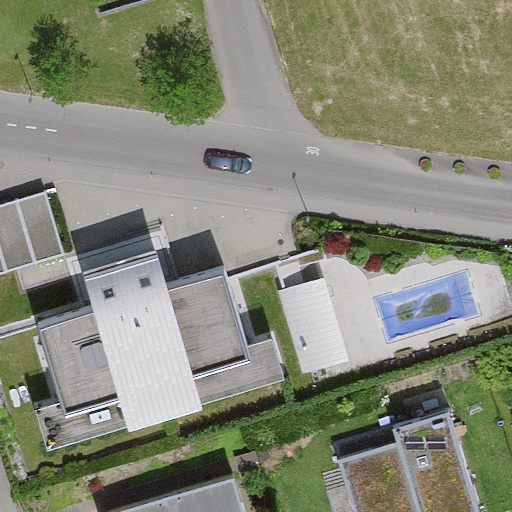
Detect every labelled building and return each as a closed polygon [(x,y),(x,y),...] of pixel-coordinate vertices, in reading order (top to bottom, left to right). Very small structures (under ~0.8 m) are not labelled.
[(42,198),(0,210),(0,276),(60,257),(42,198)] [(102,320),(54,332),(74,413),(135,399),(144,437),(221,419),(209,368),(254,358),(234,278),(173,293),(165,261),(92,279),(102,320)] [(308,361),(354,345),(327,264),(281,280),(308,361)] [(464,511),(438,419),(390,433),(395,450),(337,466),(350,511),(464,511)] [(239,511),(229,479),(122,511),(239,511)]
